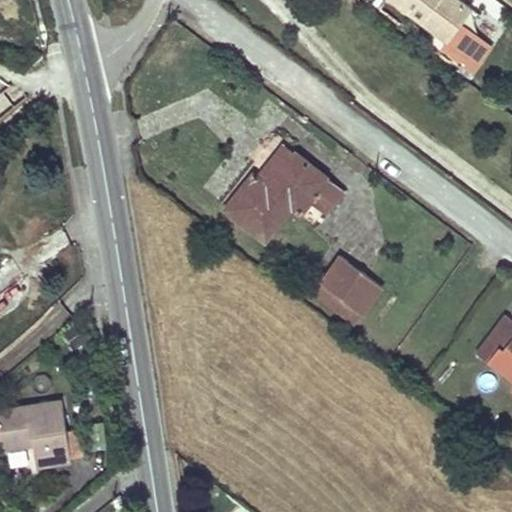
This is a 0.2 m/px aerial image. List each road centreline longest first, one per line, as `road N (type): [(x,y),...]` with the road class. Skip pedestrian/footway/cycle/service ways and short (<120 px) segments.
road 1 (tertiary): [(80,54),(156,511)]
road 2 (unknown): [(120,291),(0,387)]
